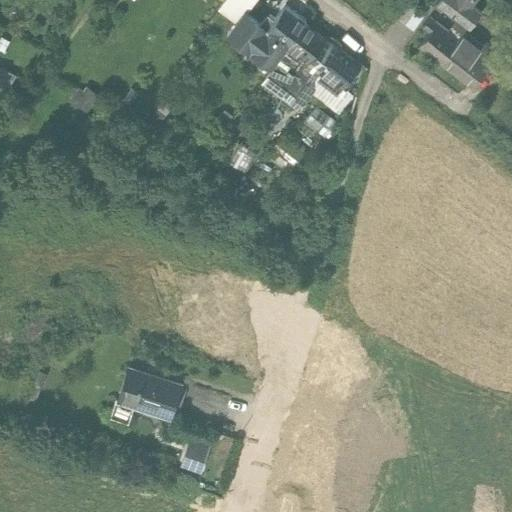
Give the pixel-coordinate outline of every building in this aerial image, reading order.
[(176,0),(181,3),(177,9),(192,21),(207,1),(206,0),(176,0)] [(238,21),(246,11),(254,0),(223,0),(218,6),(238,21)] [(424,24),(431,29),(420,44),(441,60),(464,30),(481,8),(470,0),(437,0),(434,4),(440,8),(444,3),(459,15),(448,29),(431,16),(424,24)] [(306,21),(284,4),(273,19),(267,15),(261,22),(246,11),(238,21),(230,32),(273,64),(306,21)] [(327,37),(306,21),(273,64),(266,73),(267,74),(263,78),(296,104),(313,81),(311,78),(308,76),(317,66),(323,57),(316,51),(327,37)] [(493,52),(464,30),(441,60),(462,76),(474,61),(482,67),(493,52)] [(334,43),(323,57),(317,66),(339,83),(356,60),(334,43)] [(492,64),(508,75),(511,69),(511,61),(501,53),(492,64)] [(15,71),(0,62),(0,78),(8,83),(15,71)] [(308,117),(321,127),(332,114),(318,103),(308,117)] [(280,134),(272,146),(295,164),(303,152),(280,134)] [(130,364),(119,396),(170,413),(180,382),(130,364)] [(187,384),(180,382),(170,413),(177,416),(187,384)] [(212,437),(187,429),(175,463),(200,472),(212,437)]
